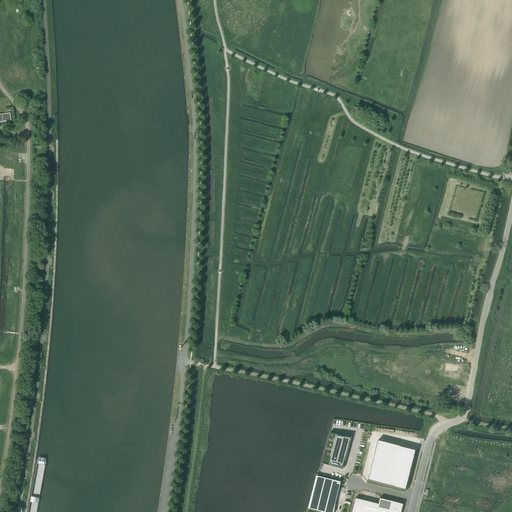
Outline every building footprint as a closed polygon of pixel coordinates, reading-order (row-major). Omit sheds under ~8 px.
[(0,122),(3,122),(10,120),(9,114),(2,115),(0,114),(0,122)] [(348,436),(329,433),(321,464),(343,470),(350,444),(349,444),(350,439),(347,438),(348,436)] [(416,451),(377,441),(367,480),(406,490),(416,451)] [(340,482),(317,476),(307,509),(320,511),(333,511),(335,502),(340,482)] [(377,505),(354,499),(351,511),(400,511),(402,505),(379,499),(377,505)]
